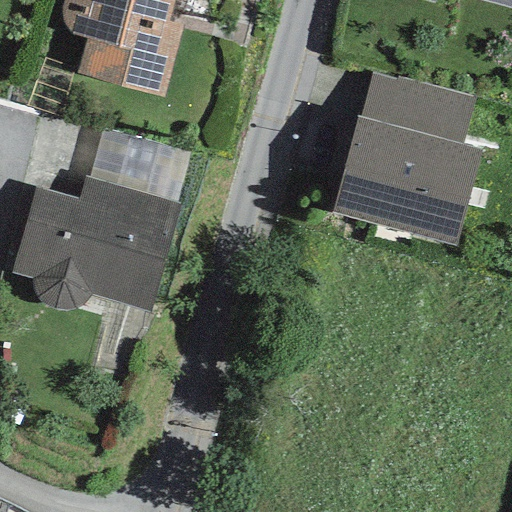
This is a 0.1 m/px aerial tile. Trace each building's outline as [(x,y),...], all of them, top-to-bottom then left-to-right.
[(85,40),(77,73),(163,98),(182,25),(168,23),(172,0),(64,0),(63,4),(61,15),(64,23),(68,31),(74,34),(85,40)] [(511,0),(475,0),(511,9),(511,0)] [(372,73),(359,118),(462,146),(476,96),(396,74),(394,79),(372,73)] [(356,117),(332,214),(456,246),(480,150),(462,146),(359,118),(356,117)] [(103,128),(88,177),(176,202),(188,153),(103,128)] [(88,177),(85,176),(77,199),(34,187),(12,273),(34,278),(34,289),(36,296),(45,304),(56,310),(68,309),(77,307),(84,304),(89,296),(149,313),(181,204),(176,202),(88,177)]
